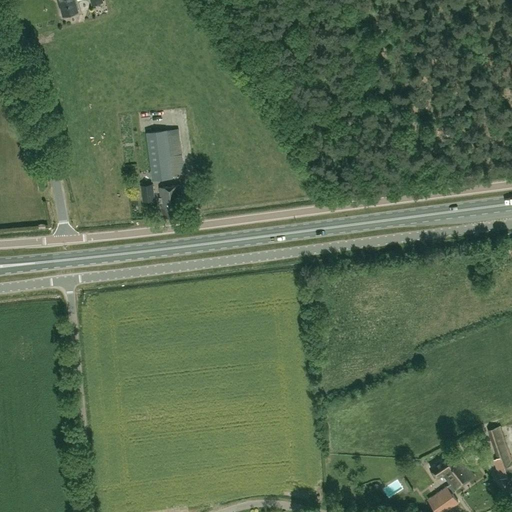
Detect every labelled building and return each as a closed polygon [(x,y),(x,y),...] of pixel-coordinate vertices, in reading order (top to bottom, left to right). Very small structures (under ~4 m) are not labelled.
[(58,0),(59,3),(60,2),(63,15),(78,11),(74,0),(58,0)] [(183,173),(178,128),(147,132),(153,180),(173,177),(172,174),(183,173)] [(160,187),(163,217),(184,214),(180,184),(160,187)] [(156,196),(145,198),(146,206),(157,204),(156,196)] [(511,473),(511,460),(500,425),(489,429),(498,457),(494,459),(500,478),(511,473)] [(450,483),(428,499),(437,511),(443,511),(458,501),(451,491),(474,474),(455,449),(430,467),(437,477),(443,473),(450,483)]
